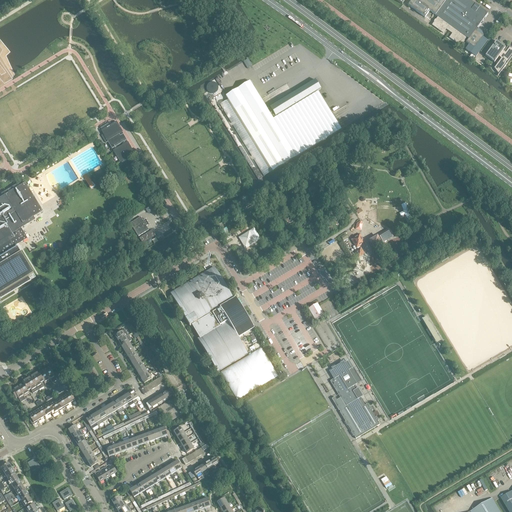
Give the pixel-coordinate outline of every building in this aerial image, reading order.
[(464,41),(466,38),(468,39),(466,43),(469,45),(465,50),(475,57),(487,41),(482,37),(483,36),(475,31),(488,14),(468,0),(411,0),(408,5),(422,16),(420,18),(428,23),(429,21),(425,18),(429,11),(438,17),(436,20),(435,20),(434,22),(432,25),(443,34),(446,30),(452,34),(449,38),(460,46),(463,43),(465,41),(464,41)] [(503,51),(505,48),(496,41),(485,56),(494,63),(499,57),(501,59),(494,68),(499,75),(511,56),(511,48),(509,48),(505,53),(503,51)] [(248,68),(252,65),(248,59),(244,61),(248,68)] [(218,101),(265,176),(284,165),(332,135),(329,130),(308,95),(272,117),(267,109),(250,81),(218,101)] [(308,95),(332,135),(339,131),(336,126),(340,124),(318,88),(308,95)] [(102,132),(120,163),(135,155),(128,142),(117,149),(116,147),(126,140),(123,134),(120,136),(119,134),(121,132),(116,123),(102,132)] [(27,239),(21,228),(35,220),(34,217),(43,212),(25,183),(22,185),(20,182),(1,194),(3,197),(0,198),(0,297),(1,299),(31,281),(29,277),(33,274),(35,278),(36,278),(17,247),(16,248),(16,246),(27,239)] [(403,212),(399,214),(401,217),(405,215),(405,216),(406,216),(408,221),(410,220),(412,219),(410,214),(408,208),(407,208),(406,205),(405,203),(401,205),(403,210),(403,211),(403,212)] [(149,230),(146,226),(141,217),(130,224),(138,237),(149,230)] [(239,238),(243,245),(249,246),(261,239),(254,229),(239,238)] [(383,243),(393,237),(388,230),(379,236),(383,243)] [(152,231),(139,238),(142,244),(147,241),(155,236),(152,231)] [(365,243),(360,235),(359,234),(354,237),(355,238),(351,240),(357,249),(358,250),(355,251),(359,257),(364,254),(360,248),(359,247),(365,243)] [(373,249),(381,244),(376,237),(368,241),(373,249)] [(253,327),(247,316),(239,304),(236,298),(234,300),(214,268),(170,294),(190,327),(192,326),(199,338),(198,339),(217,372),(247,354),(237,336),(239,335),(253,327)] [(325,316),(317,303),(308,308),(316,322),(325,316)] [(437,344),(441,341),(427,317),(422,319),(437,344)] [(115,336),(118,341),(126,337),(128,335),(125,330),(115,336)] [(118,341),(122,347),(129,342),(126,337),(118,341)] [(122,347),(125,352),(132,347),(129,342),(122,347)] [(125,352),(128,357),(135,353),(132,347),(125,352)] [(128,357),(131,363),(139,358),(135,353),(128,357)] [(131,363),(134,368),(142,363),(139,358),(131,363)] [(360,398),(363,396),(358,388),(355,390),(353,387),(357,384),(362,381),(354,367),(351,368),(347,362),(344,364),(343,362),(333,368),(334,370),(330,372),(334,378),(335,379),(330,381),(338,395),(339,395),(341,398),(337,401),(335,397),(332,399),(339,411),(340,412),(339,412),(345,422),(347,426),(348,426),(351,432),(353,436),(354,436),(356,439),(377,427),(380,425),(378,421),(379,421),(376,417),(375,418),(372,411),(370,407),(369,407),(367,404),(365,406),(360,398)] [(134,368),(138,373),(145,369),(142,363),(134,368)] [(49,367),(39,373),(38,372),(30,377),(36,388),(41,385),(42,385),(41,383),(43,382),(45,384),(51,381),(53,383),(57,381),(49,367)] [(138,373),(141,378),(148,374),(145,369),(138,373)] [(144,384),(152,379),(148,374),(141,378),(144,384)] [(36,388),(30,377),(22,382),(23,383),(28,391),(31,390),(31,391),(32,391),(32,390),(36,388)] [(13,389),(14,391),(12,393),(16,399),(18,398),(21,403),(26,400),(24,397),(30,393),(28,391),(23,383),(13,389)] [(53,391),(56,396),(68,389),(65,384),(53,391)] [(171,389),(164,393),(168,399),(174,395),(171,389)] [(136,399),(138,398),(134,390),(128,394),(134,404),(137,402),(136,399)] [(28,419),(33,426),(52,415),(53,417),(76,402),(69,392),(49,404),(48,402),(28,415),(30,418),(28,419)] [(164,393),(158,397),(162,402),(168,399),(164,393)] [(128,404),(129,407),(134,404),(128,394),(123,397),(128,404)] [(128,404),(123,397),(118,400),(122,408),(128,404)] [(157,405),(162,402),(158,397),(152,400),(156,407),(157,406),(157,405)] [(122,408),(118,400),(113,403),(117,411),(122,408)] [(151,410),(156,407),(152,400),(146,404),(149,410),(150,409),(151,410)] [(117,411),(113,403),(107,407),(112,414),(117,411)] [(112,414),(107,407),(102,410),(107,417),(112,414)] [(107,417),(102,410),(97,413),(101,420),(102,420),(103,423),(108,420),(107,417)] [(101,420),(97,413),(92,416),(96,424),(101,420)] [(96,424),(92,416),(86,420),(92,429),(98,426),(96,424)] [(68,430),(72,436),(79,431),(76,426),(68,430)] [(181,427),(173,432),(177,438),(184,433),(181,427)] [(165,428),(159,430),(162,438),(167,436),(165,428)] [(162,438),(159,430),(153,432),(156,440),(162,438)] [(82,436),(79,431),(72,436),(75,441),(82,436)] [(156,440),(153,432),(147,434),(150,442),(156,440)] [(187,438),(184,433),(177,438),(180,443),(187,438)] [(150,442),(147,434),(141,436),(144,445),(150,442)] [(85,442),(82,436),(75,441),(78,446),(85,442)] [(144,445),(141,436),(135,438),(138,447),(144,445)] [(138,447),(135,438),(129,441),(132,449),(138,447)] [(191,444),(187,438),(180,443),(183,448),(191,444)] [(132,449),(129,441),(124,443),(127,451),(132,449)] [(89,447),(85,442),(78,446),(81,452),(89,447)] [(127,451),(124,443),(118,445),(121,453),(127,451)] [(194,449),(191,444),(183,448),(187,454),(194,449)] [(121,453),(118,445),(112,447),(115,455),(121,453)] [(92,452),(89,447),(81,452),(84,457),(92,452)] [(115,455),(112,447),(106,449),(109,457),(115,455)] [(47,455),(43,449),(35,453),(39,460),(47,455)] [(95,458),(92,452),(84,457),(88,462),(95,458)] [(98,463),(95,458),(88,462),(91,468),(98,463)] [(209,461),(212,467),(218,463),(215,458),(209,461)] [(32,471),(39,467),(34,459),(28,463),(32,471)] [(45,471),(52,467),(47,460),(40,464),(45,471)] [(177,461),(172,464),(176,472),(182,469),(177,461)] [(204,464),(207,470),(212,467),(209,461),(204,464)] [(9,464),(6,465),(1,469),(4,474),(12,469),(9,464)] [(117,473),(112,466),(111,464),(109,465),(110,467),(107,469),(111,476),(117,473)] [(176,472),(172,464),(166,468),(171,475),(176,472)] [(198,468),(202,473),(207,470),(204,464),(198,468)] [(511,468),(511,466),(489,479),(495,488),(511,477),(511,468)] [(111,476),(107,469),(106,467),(103,469),(104,470),(102,472),(106,479),(111,476)] [(171,475),(166,468),(161,471),(166,478),(171,475)] [(196,477),(202,473),(198,468),(193,471),(196,477)] [(15,475),(12,469),(4,474),(8,479),(15,475)] [(106,479),(102,472),(100,470),(98,472),(99,474),(96,476),(100,483),(106,479)] [(166,478),(161,471),(156,474),(160,481),(166,478)] [(160,481),(156,474),(151,477),(155,485),(160,481)] [(19,480),(15,475),(8,479),(11,485),(19,480)] [(387,476),(381,479),(386,487),(391,484),(387,476)] [(155,485),(151,477),(145,480),(150,488),(155,485)] [(22,486),(19,480),(11,485),(14,490),(22,486)] [(150,488),(145,480),(140,484),(145,491),(150,488)] [(482,483),(461,496),(466,505),(487,492),(482,483)] [(145,491),(140,484),(135,487),(139,494),(145,491)] [(25,491),(22,486),(14,490),(18,496),(25,491)] [(139,494),(135,487),(129,490),(134,498),(139,494)] [(71,495),(67,489),(60,493),(64,500),(71,495)] [(21,501),(29,496),(25,491),(18,496),(21,501)] [(511,511),(511,492),(501,498),(508,511),(511,511)] [(32,502),(29,496),(21,501),(24,507),(32,502)] [(115,507),(122,502),(124,501),(122,502),(119,497),(111,501),(115,507)] [(202,500),(205,508),(211,506),(208,498),(202,500)] [(217,503),(220,508),(228,504),(224,498),(217,503)] [(57,511),(63,507),(59,500),(52,504),(57,511)] [(70,511),(76,507),(72,500),(65,504),(70,511)] [(196,503),(199,510),(205,508),(202,500),(196,503)] [(118,511),(128,506),(127,505),(126,504),(124,501),(122,502),(115,507),(118,511)] [(190,505),(192,511),(194,511),(199,510),(196,503),(190,505)]
